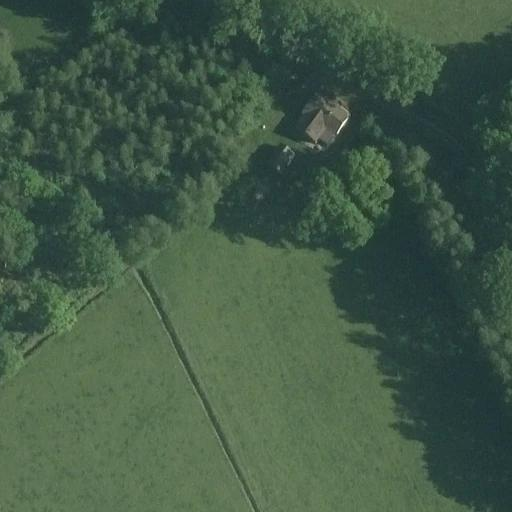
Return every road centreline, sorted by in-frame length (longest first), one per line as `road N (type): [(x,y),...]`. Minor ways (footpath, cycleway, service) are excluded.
road 1 (track): [(511,250),(464,149),(229,0)]
road 2 (track): [(325,60),(275,133),(305,154)]
